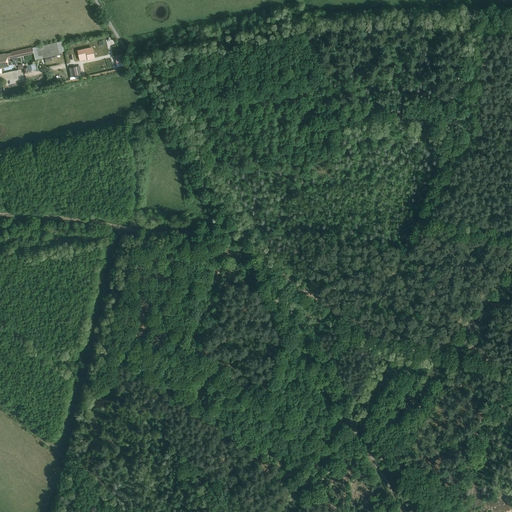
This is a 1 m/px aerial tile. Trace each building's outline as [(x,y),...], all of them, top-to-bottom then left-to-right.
[(59,52),(63,51),(61,41),(32,48),(35,60),(44,58),(51,56),(59,54),(59,52)] [(32,54),(31,48),(11,52),(12,58),(32,54)] [(84,50),(78,51),(79,57),(87,55),(88,59),(91,58),(94,57),(93,51),(92,48),(84,50)] [(5,54),(0,54),(0,73),(2,73),(1,68),(9,67),(7,59),(6,53),(5,54)] [(70,68),(69,68),(70,70),(70,73),(71,77),(72,77),(73,77),(74,76),(77,76),(82,75),(81,71),(81,70),(76,71),(76,69),(75,67),(73,67),(72,68),(70,68)]
